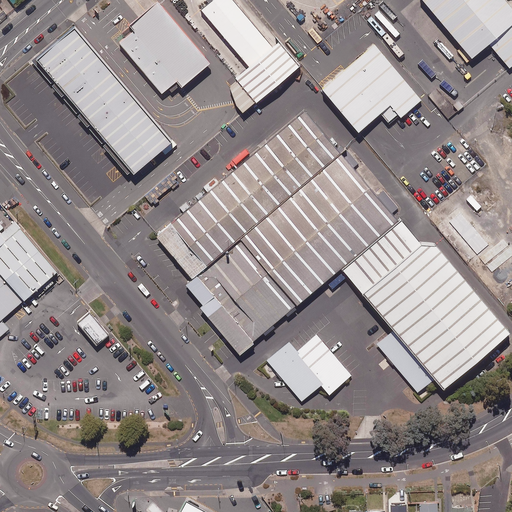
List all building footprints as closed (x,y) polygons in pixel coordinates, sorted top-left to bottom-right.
[(210,59),(160,0),(157,0),(131,21),(136,27),(121,39),(164,91),(179,79),(182,83),(210,59)] [(301,64),(280,39),(276,43),(239,0),(209,0),(202,7),(250,64),(236,76),(257,101),(301,64)] [(511,2),(510,0),(425,0),(472,55),(491,39),(511,64),(511,63),(511,2)] [(71,22),(29,58),(125,172),(129,168),(131,170),(170,138),(71,22)] [(424,96),(376,39),(321,85),(359,130),(391,104),(401,115),(424,96)] [(155,236),(188,276),(339,151),(306,112),(155,236)] [(177,284),(233,350),(337,263),(393,217),(339,151),(188,276),(177,284)] [(506,328),(432,240),(416,239),(396,215),(393,217),(337,263),(391,328),(375,341),(415,389),(431,376),(438,385),(506,328)] [(0,338),(12,329),(4,320),(61,271),(17,222),(3,233),(0,229),(0,338)] [(109,333),(89,310),(76,320),(96,343),(109,333)] [(349,373),(314,332),(294,349),(286,339),(264,358),(299,400),(318,384),(326,393),(349,373)] [(511,474),(501,473),(499,485),(510,486),(511,474)] [(510,498),(480,496),(479,511),(507,511),(509,511),(510,498)] [(209,511),(183,497),(174,511),(209,511)] [(436,511),(437,502),(419,503),(419,511),(436,511)]
